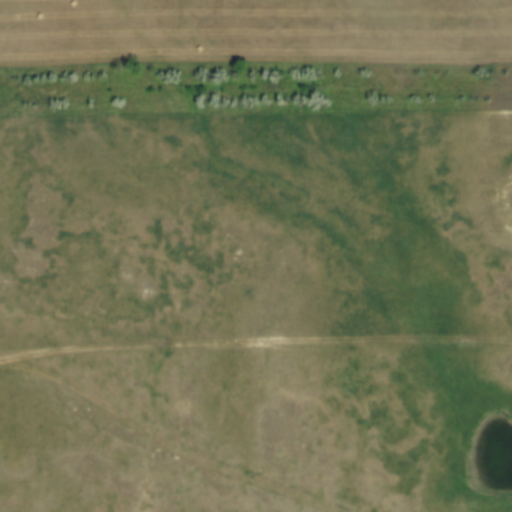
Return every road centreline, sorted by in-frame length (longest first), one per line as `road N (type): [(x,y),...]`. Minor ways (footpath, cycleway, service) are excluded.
road 1 (track): [(0,352),(511,348)]
road 2 (track): [(0,364),(38,370),(215,466),(341,511)]
